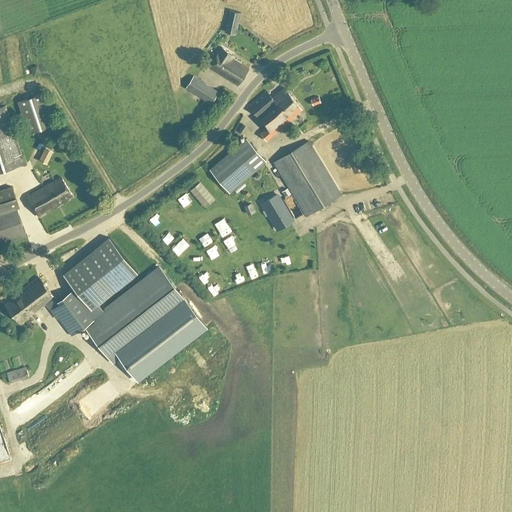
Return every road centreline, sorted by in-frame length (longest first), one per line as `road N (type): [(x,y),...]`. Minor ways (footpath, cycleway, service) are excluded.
road 1 (unclassified): [(0,273),(188,161),(266,70),(344,31)]
road 2 (tertiary): [(511,298),(418,195),(344,31)]
